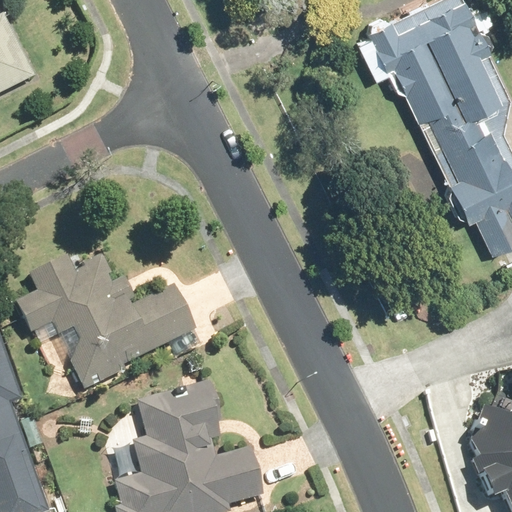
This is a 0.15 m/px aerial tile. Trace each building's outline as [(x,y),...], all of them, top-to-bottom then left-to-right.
[(453,0),(429,0),(382,22),(373,20),(361,24),(358,35),(360,39),(351,43),(370,80),(379,75),(389,95),(394,96),(442,183),(440,184),(443,205),(457,224),(466,221),(485,256),(511,242),(511,170),(496,135),(503,101),(481,56),(486,47),(481,35),(469,31),(453,0)] [(0,89),(26,76),(0,25),(0,89)] [(44,325),(79,391),(193,332),(169,286),(122,310),(117,302),(127,296),(119,281),(102,290),(87,260),(69,270),(60,253),(20,274),(32,297),(14,306),(29,333),(44,325)] [(0,511),(39,511),(42,511),(4,401),(15,398),(0,353),(0,511)] [(107,507),(108,511),(223,511),(224,511),(221,503),(253,493),(240,452),(207,462),(200,440),(214,436),(211,426),(220,423),(205,376),(127,401),(139,436),(126,440),(137,474),(107,484),(114,505),(107,507)] [(462,442),(471,461),(466,463),(481,497),(493,491),(503,511),(511,511),(511,417),(476,405),(462,442)]
